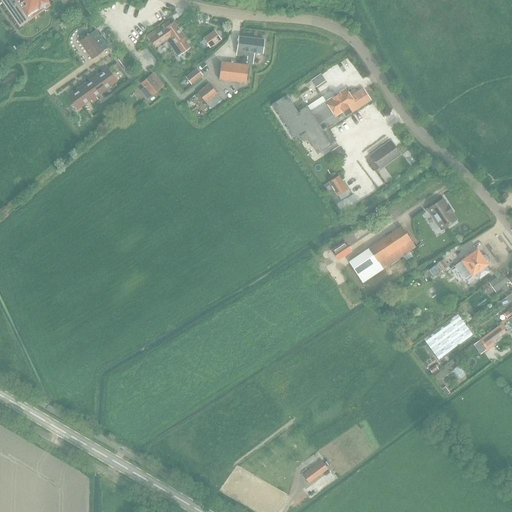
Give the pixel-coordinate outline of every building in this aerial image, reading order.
[(19,26),(29,19),(41,10),(39,8),(47,2),(45,0),(0,0),(3,2),(19,26)] [(156,29),(145,37),(153,48),(165,39),(173,50),(172,51),(175,54),(176,54),(177,56),(184,51),(185,52),(189,50),(188,48),(189,47),(183,39),(184,38),(173,22),(159,32),(156,29)] [(80,36),(79,37),(80,38),(80,40),(79,41),(92,58),(102,51),(102,50),(107,47),(95,30),(90,34),(89,34),(87,33),(86,32),(84,32),(83,32),(82,33),(80,34),(80,36)] [(214,31),(203,38),(209,46),(220,39),(214,31)] [(238,36),(237,50),(248,51),(246,63),(252,64),(254,52),(262,53),(264,39),(238,36)] [(121,57),(118,59),(129,75),(133,72),(121,57)] [(247,81),(249,64),(246,64),(221,61),(219,78),(247,81)] [(68,95),(77,109),(90,99),(92,103),(98,99),(95,96),(116,81),(107,67),(68,95)] [(191,83),(202,75),(196,68),(185,76),(191,83)] [(149,75),(139,83),(150,96),(160,88),(149,75)] [(211,108),(222,100),(209,83),(198,92),(211,108)] [(282,96),(270,104),(294,140),(299,137),(301,139),(307,135),(307,136),(311,133),(309,131),(317,125),(321,131),(370,99),(363,89),(350,97),(345,89),(310,112),(305,106),(298,110),(299,111),(297,113),(287,98),(284,100),(282,96)] [(396,136),(389,141),(394,148),(401,144),(396,136)] [(394,148),(389,141),(370,155),(372,157),(367,161),(374,171),(379,167),(380,168),(399,154),(394,148)] [(337,176),(329,181),(337,195),(346,190),(337,176)] [(456,219),(442,198),(427,209),(441,229),(449,224),(450,226),(456,222),(455,220),(456,219)] [(362,283),(415,247),(401,226),(348,261),(362,283)] [(331,250),(337,259),(350,250),(345,241),(331,250)] [(462,261),(456,266),(465,278),(471,273),(472,274),(486,264),(485,263),(489,261),(484,254),(480,257),(476,251),(462,261)] [(436,263),(441,270),(447,266),(443,259),(436,263)] [(492,287),(506,277),(503,273),(489,282),(492,287)] [(506,277),(492,287),(495,290),(498,295),(503,291),(500,287),(508,281),(511,285),(511,274),(506,278),(506,277)] [(511,292),(504,298),(500,301),(503,304),(507,301),(511,297),(511,306),(506,310),(507,311),(503,314),(507,319),(510,316),(511,314),(511,292)] [(499,325),(479,339),(487,349),(493,344),(492,342),(505,332),(499,325)] [(327,469),(320,461),(301,475),(307,484),(327,469)]
